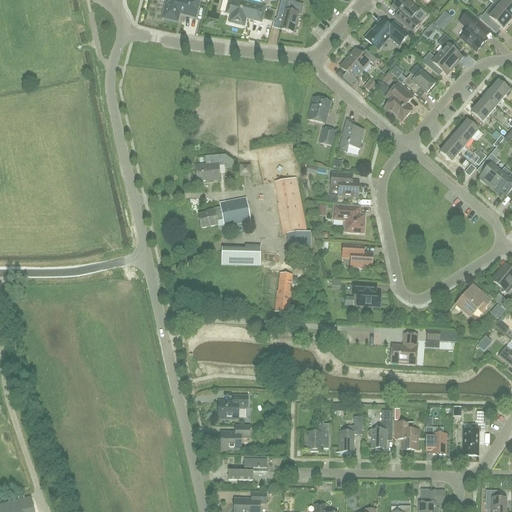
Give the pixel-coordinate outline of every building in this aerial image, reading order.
[(167,0),(163,18),(177,22),(179,14),(195,18),(199,1),(197,0),(167,0)] [(261,23),(265,8),(235,0),(234,2),(229,1),(226,13),(231,15),(229,23),(244,27),(246,20),(249,20),(261,23)] [(293,34),(298,14),(292,13),(294,2),(286,0),(281,0),(277,16),(283,18),(280,30),(293,34)] [(418,12),(404,0),(398,0),(392,8),(398,13),(394,18),(402,25),(411,33),(419,24),(412,18),(418,12)] [(511,21),(511,20),(511,3),(511,1),(511,0),(496,0),(493,4),(511,21)] [(493,4),(488,10),(479,20),(489,29),(494,23),(503,30),(511,21),(493,4)] [(451,19),(444,13),(434,25),(440,32),(451,19)] [(485,40),(490,34),(467,13),(459,22),(468,30),(460,39),(476,52),(486,41),(485,40)] [(389,30),(380,22),(365,39),(378,50),(389,38),(399,46),(408,35),(394,23),(389,30)] [(454,67),(462,58),(451,48),(454,44),(445,36),(437,44),(444,50),(440,55),(454,67)] [(365,59),(355,50),(347,59),(362,72),(370,64),(374,67),(380,61),(370,52),(365,59)] [(429,54),(421,63),(431,71),(435,67),(446,76),(454,67),(440,55),(436,60),(429,54)] [(349,77),(344,83),(353,91),(359,85),(354,81),(362,72),(347,59),(339,68),(349,77)] [(410,75),(403,83),(413,92),(417,87),(426,95),(435,85),(421,72),(415,79),(410,75)] [(502,100),(509,92),(498,82),(491,90),(502,100)] [(391,101),(384,110),(391,116),(392,115),(402,123),(411,111),(405,106),(412,98),(397,85),(386,97),(391,101)] [(496,108),(502,100),(491,90),(484,98),(496,108)] [(424,94),(421,100),(428,104),(431,98),(424,94)] [(489,115),(496,108),(484,98),(478,105),(489,115)] [(308,121),(325,125),(330,103),(314,99),(308,121)] [(478,105),(471,113),(482,123),(489,115),(478,105)] [(346,121),(339,151),(347,153),(348,148),(360,150),(364,131),(353,128),(354,123),(346,121)] [(471,140),(478,132),(466,122),(460,130),(471,140)] [(320,144),(331,147),(335,132),(324,130),(320,144)] [(465,147),(471,140),(460,130),(453,137),(465,147)] [(453,137),(447,145),(458,155),(460,152),(463,155),(468,150),(465,147),(453,137)] [(451,163),(458,155),(447,145),(440,153),(451,163)] [(474,155),(479,160),(482,162),(486,158),(483,155),(478,150),(474,155)] [(478,179),(488,187),(500,173),(494,168),(499,162),(491,155),(482,165),(482,166),(486,169),(481,176),(478,179)] [(197,183),(220,181),(218,167),(226,166),(225,156),(205,158),(206,167),(196,168),(197,183)] [(240,165),(239,176),(250,177),(250,166),(240,165)] [(464,174),(469,178),(476,170),(471,166),(464,174)] [(511,189),(511,175),(504,169),(500,173),(488,187),(498,195),(499,194),(505,199),(511,189)] [(338,197),(358,198),(359,183),(352,182),(353,175),(331,174),(331,182),(330,189),(338,189),(338,197)] [(283,237),(286,236),(288,258),(312,256),(310,233),(306,233),(295,179),(274,183),(279,205),(277,205),(283,237)] [(221,210),(214,211),(207,213),(207,214),(198,216),(201,229),(217,226),(217,222),(223,221),(224,228),(250,223),(245,199),(220,205),(221,210)] [(365,216),(360,215),(361,208),(351,208),(333,206),(332,220),(346,221),(345,233),(363,234),(365,216)] [(364,254),(364,246),(343,245),(342,258),(351,259),(350,268),(371,269),(372,254),(364,254)] [(260,266),(260,247),(246,247),(246,250),(222,250),(222,249),(221,266),(222,266),(222,265),(260,266)] [(511,270),(506,266),(492,282),(504,291),(511,281),(511,270)] [(274,313),(276,313),(289,314),(291,293),(290,293),(292,275),(279,274),(277,291),(276,291),(274,313)] [(376,293),(377,286),(353,284),(352,294),(358,295),(357,306),(379,307),(380,293),(376,293)] [(455,306),(470,319),(478,309),(482,312),(491,302),(472,286),(464,296),(462,296),(460,297),(459,299),(460,301),(455,306)] [(497,316),(502,310),(497,305),(492,311),(497,316)] [(427,331),(427,341),(439,342),(440,332),(427,331)] [(456,333),(440,332),(440,342),(456,343),(456,333)] [(416,348),(417,336),(404,335),(403,347),(391,346),(390,364),(416,366),(417,348),(416,348)] [(511,350),(511,352),(506,347),(498,356),(508,365),(511,360),(511,350)] [(247,410),(247,399),(233,398),(232,406),(227,406),(227,402),(219,401),(219,400),(218,400),(218,422),(218,416),(226,417),(226,421),(237,421),(237,422),(238,422),(238,410),(247,410)] [(369,439),(372,439),(372,450),(385,450),(385,436),(391,436),(392,412),(381,412),(380,431),(372,431),(369,431),(368,433),(367,437),(369,439)] [(484,434),(484,417),(484,414),(476,413),(476,426),(470,426),(470,431),(463,431),(462,456),(477,457),(478,433),(484,434)] [(361,436),(362,418),(354,417),(354,427),(348,427),(348,433),(339,433),(339,453),(353,453),(354,435),(361,436)] [(419,431),(414,431),(414,424),(396,423),(395,441),(403,441),(402,451),(416,451),(417,438),(418,438),(419,431)] [(318,453),(318,451),(319,451),(320,447),(323,447),(323,449),(328,450),(328,447),(329,425),(317,425),(317,433),(308,433),(308,450),(310,451),(310,453),(318,453)] [(249,439),(249,427),(235,427),(234,434),(229,434),(229,433),(220,433),(220,450),(233,451),(233,449),(240,449),(240,439),(249,439)] [(432,429),(425,428),(425,442),(432,443),(432,455),(445,455),(445,436),(432,435),(432,429)] [(266,473),(266,461),(243,461),(243,469),(240,469),(240,473),(228,473),(228,482),(253,482),(253,473),(266,473)] [(434,511),(435,504),(435,492),(425,492),(425,504),(419,503),(419,511),(434,511)] [(505,511),(505,501),(500,501),(500,493),(486,492),(486,507),(492,507),(491,511),(505,511)] [(266,505),(266,495),(252,495),(251,501),(234,500),(233,511),(259,511),(260,505),(266,505)] [(0,511),(33,511),(31,498),(24,499),(24,497),(18,499),(19,501),(0,505),(0,511)]
